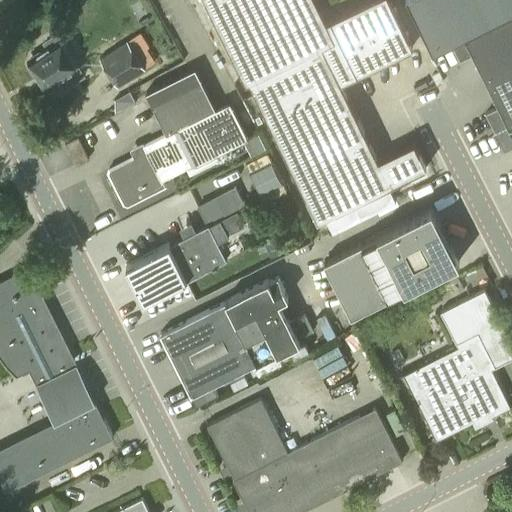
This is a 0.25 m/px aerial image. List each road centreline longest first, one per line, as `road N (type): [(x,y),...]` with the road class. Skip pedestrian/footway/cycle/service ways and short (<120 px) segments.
road 1 (unclassified): [(201,511),(0,109)]
road 2 (unclassified): [(511,263),(426,98)]
road 3 (unclassified): [(396,511),(511,454)]
